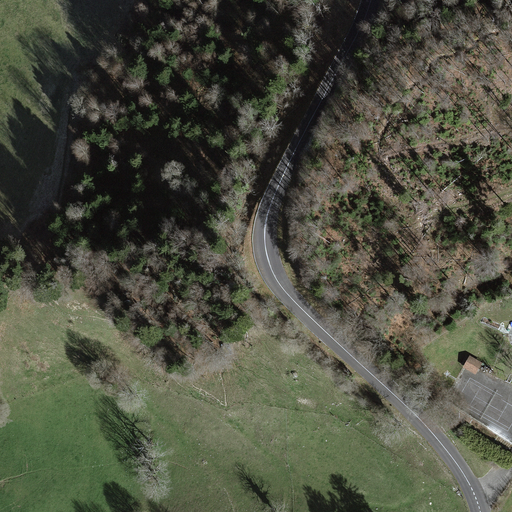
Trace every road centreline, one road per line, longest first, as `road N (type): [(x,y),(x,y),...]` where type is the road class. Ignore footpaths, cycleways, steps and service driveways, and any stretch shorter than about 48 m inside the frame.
road 1 (track): [(420,511),(414,498),(299,470),(67,263),(69,168),(84,96),(150,0)]
road 2 (secondary): [(480,511),(446,449),(283,289),(265,249),(273,197),(370,0)]
